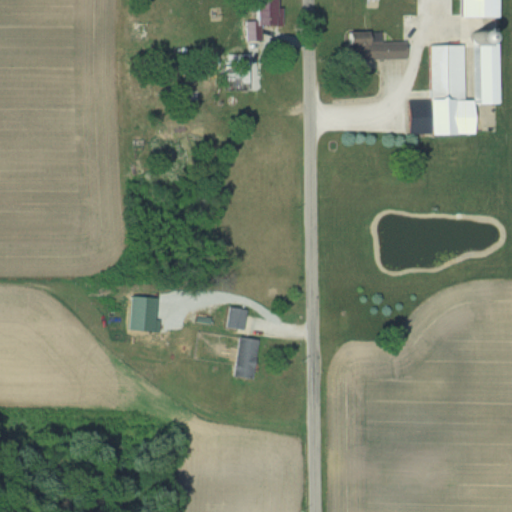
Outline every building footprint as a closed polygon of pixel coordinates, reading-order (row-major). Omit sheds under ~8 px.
[(251,0),(252,21),(244,21),(244,41),(279,40),(277,0),(251,0)] [(458,0),(458,17),(496,17),(496,0),(458,0)] [(403,59),(403,41),(378,42),(378,32),(345,32),(345,59),(403,59)] [(426,44),(427,99),(405,99),(405,133),(469,132),(468,101),(489,101),(489,91),(496,91),(495,43),(426,44)] [(229,91),(247,91),(247,55),(229,55),(229,91)] [(242,309),(226,308),(224,327),(240,329),(242,309)] [(254,339),(235,337),(229,376),(248,379),(254,339)]
